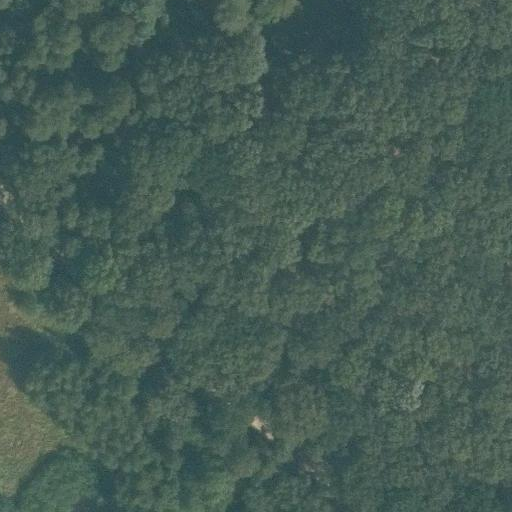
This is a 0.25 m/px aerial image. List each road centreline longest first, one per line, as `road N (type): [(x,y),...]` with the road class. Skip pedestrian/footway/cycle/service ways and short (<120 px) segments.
road 1 (track): [(361,511),(0,196)]
road 2 (track): [(314,471),(472,348),(488,329),(511,255)]
